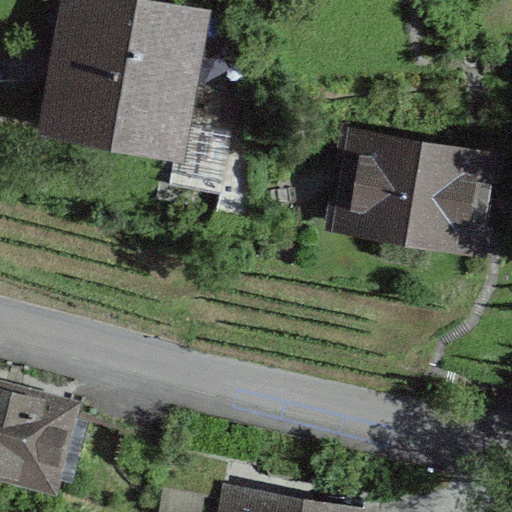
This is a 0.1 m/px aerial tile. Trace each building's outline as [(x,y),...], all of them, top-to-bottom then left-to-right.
[(187,150),(212,2),(202,0),(57,0),(37,125),(187,150)] [(380,232),(376,258),(424,265),(428,240),(483,249),(500,146),(340,120),(323,223),(380,232)] [(220,205),(252,212),(251,167),(228,163),(220,205)] [(0,468),(56,483),(59,469),(72,472),(87,414),(74,411),(78,397),(0,376),(0,468)] [(382,511),(384,504),(222,477),(215,511),(382,511)]
